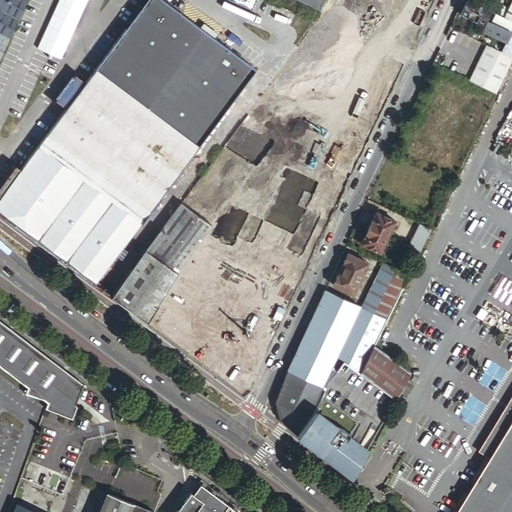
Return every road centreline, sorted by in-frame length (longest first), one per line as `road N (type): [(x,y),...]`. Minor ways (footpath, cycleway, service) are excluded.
road 1 (residential): [(238,433),(446,0)]
road 2 (tertiary): [(0,312),(264,511)]
road 3 (primary): [(238,433),(0,253)]
road 4 (unknown): [(271,54),(116,278)]
road 5 (primary): [(337,511),(238,433)]
